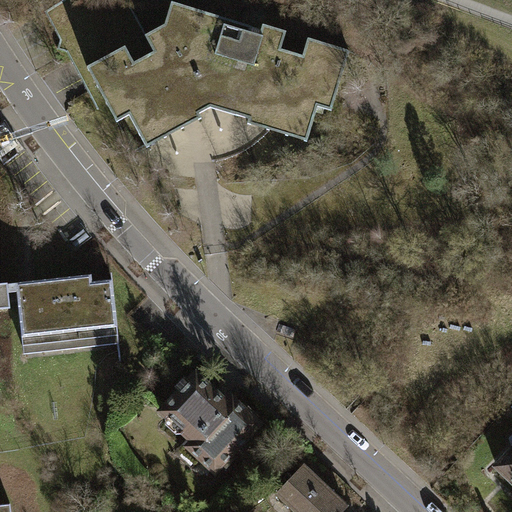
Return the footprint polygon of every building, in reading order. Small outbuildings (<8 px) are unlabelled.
[(167,4),(161,25),(140,36),(150,53),(126,65),(117,48),(81,68),(109,122),(123,115),(140,148),(194,119),(192,115),(207,107),(246,119),(245,124),(303,143),(313,107),(328,112),(347,53),(305,41),(299,58),(276,52),(282,33),(261,26),(259,31),(167,4)] [(0,309),(17,307),(21,345),(116,334),(110,277),(0,289),(0,309)] [(178,392),(161,411),(167,416),(166,424),(175,433),(184,432),(204,451),(200,455),(216,470),(222,464),(226,468),(237,456),(233,452),(258,424),(254,420),(259,414),(248,404),(244,409),(233,399),(228,404),(196,374),(190,381),(184,376),(173,388),(178,392)] [(511,447),(495,465),(511,480),(511,447)] [(302,463),(277,494),(295,511),(339,511),(346,504),(302,463)] [(0,511),(9,511),(9,503),(0,504),(0,511)]
